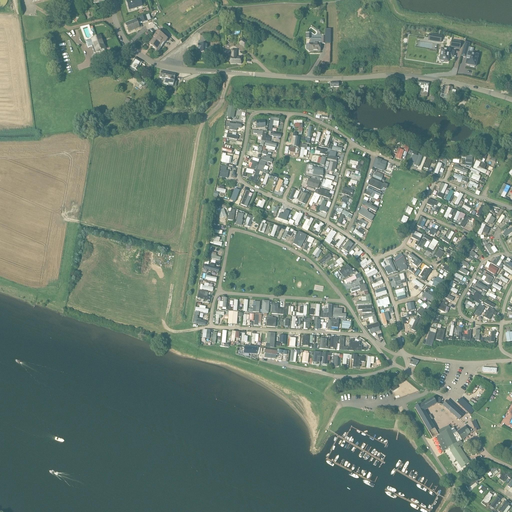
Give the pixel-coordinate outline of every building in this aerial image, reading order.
[(132,0),(127,2),(129,11),(142,7),(140,0),(132,0)] [(149,14),(140,17),(142,23),(151,20),(149,14)] [(77,21),(77,24),(86,21),(84,15),(78,17),(79,20),(77,21)] [(125,24),(128,32),(140,28),(142,27),(141,22),(138,23),(137,19),(125,24)] [(200,52),(207,52),(207,44),(207,41),(210,41),(218,42),(218,38),(215,38),(215,35),(214,35),(214,32),(211,32),(211,34),(200,34),(200,41),(198,41),(198,44),(198,49),(200,49),(200,52)] [(149,45),(158,51),(163,42),(165,43),(167,39),(158,33),(149,45)] [(98,54),(100,54),(104,53),(105,51),(105,50),(100,36),(92,39),(92,40),(86,42),(88,48),(92,46),(95,53),(97,53),(98,54)] [(309,52),(320,52),(320,44),(325,44),(326,37),(321,37),(321,39),(320,39),(311,39),(310,40),(310,43),(309,43),(309,44),(307,44),(306,45),(306,50),(307,51),(309,51),(309,52)] [(478,56),(468,54),(469,48),(467,48),(468,44),(465,43),(461,56),(467,58),(466,61),(467,61),(466,65),(470,66),(470,67),(474,68),(474,67),(475,67),(478,56)] [(231,64),(241,64),(241,58),(237,58),(237,50),(231,50),(230,58),(231,58),(231,64)] [(454,52),(441,50),(440,61),(441,62),(443,62),(444,61),(448,62),(448,57),(453,58),(454,52)] [(129,71),(134,74),(137,71),(142,64),(144,65),(145,63),(136,58),(130,67),(129,71)] [(164,85),(168,86),(169,83),(174,84),(176,75),(161,72),(160,78),(165,79),(164,85)] [(421,88),(420,92),(428,93),(429,83),(418,81),(417,81),(417,83),(418,83),(418,86),(420,86),(421,86),(421,88)] [(333,89),(333,92),(337,92),(337,88),(339,88),(339,82),(331,82),(331,88),(334,88),(334,89),(333,89)] [(440,97),(444,98),(445,95),(450,96),(452,88),(447,86),(446,89),(442,89),(440,97)] [(429,103),(436,104),(437,97),(434,96),(434,94),(431,93),(429,103)] [(327,118),(329,113),(318,110),(316,118),(320,119),(321,117),(327,118)] [(272,126),(279,126),(279,118),(270,118),(269,131),(272,132),(272,126)] [(302,134),(302,120),(294,120),(294,127),(299,127),(299,134),(302,134)] [(267,133),(254,130),(253,134),(262,136),(260,144),(264,145),(267,133)] [(328,135),(325,140),(323,139),(321,143),(327,145),(331,136),(328,135)] [(266,149),(275,151),(277,144),(266,141),(265,145),(267,146),(266,149)] [(254,145),(252,151),(261,153),(263,147),(254,145)] [(325,155),(326,149),(317,147),(315,153),(325,155)] [(337,161),(337,158),(335,157),(337,152),(330,150),(328,159),(337,161)] [(398,150),(395,158),(401,160),(404,152),(398,150)] [(467,155),(465,166),(471,167),(473,156),(467,155)] [(252,157),(250,162),(252,163),(250,167),(256,169),(258,162),(255,161),(256,159),(252,157)] [(318,157),(317,163),(320,163),(320,165),(324,166),(326,158),(318,157)] [(386,167),(380,165),(382,160),(377,158),(374,168),(385,172),(386,167)] [(473,168),(485,174),(487,170),(484,169),(486,165),(476,160),(473,168)] [(335,171),(336,163),(329,162),(328,171),(335,171)] [(438,174),(442,164),(438,162),(433,172),(438,174)] [(456,164),(454,168),(467,174),(468,170),(456,164)] [(322,176),(324,169),(314,167),(312,174),(322,176)] [(472,169),(470,178),(479,181),(481,176),(479,175),(480,172),(472,169)] [(259,176),(261,177),(263,172),(256,170),(252,182),(256,183),(259,176)] [(382,180),(384,174),(374,171),(372,178),(382,180)] [(457,180),(461,182),(463,177),(455,173),(454,177),(458,179),(457,180)] [(307,185),(318,189),(320,182),(309,178),(307,185)] [(331,185),(332,181),(324,179),(321,186),(332,190),(333,186),(331,185)] [(386,190),(388,185),(371,179),(365,196),(374,199),(375,194),(381,196),(383,189),(386,190)] [(437,196),(442,198),(447,185),(442,183),(437,196)] [(342,194),(351,197),(353,190),(344,187),(342,194)] [(505,189),(501,188),(498,196),(504,198),(506,195),(509,196),(511,189),(506,187),(505,189)] [(294,197),(300,199),(302,193),(293,188),(288,199),(292,200),(294,197)] [(237,201),(240,191),(234,189),(231,199),(237,201)] [(240,204),(247,207),(253,193),(246,190),(240,204)] [(306,204),(310,195),(304,192),(299,201),(306,204)] [(316,204),(320,196),(315,193),(309,204),(312,205),(313,202),(316,204)] [(351,204),(353,200),(343,196),(341,202),(343,203),(342,207),(345,208),(347,202),(351,204)] [(460,202),(461,199),(454,196),(451,202),(461,207),(462,203),(460,202)] [(436,207),(438,202),(429,199),(427,204),(436,207)] [(466,199),(463,209),(470,211),(472,206),(467,204),(468,200),(466,199)] [(323,211),(326,212),(328,206),(325,205),(326,203),(323,201),(319,210),(323,212),(323,211)] [(373,220),(375,215),(367,211),(368,208),(376,212),(378,208),(371,206),(372,204),(366,201),(360,215),(373,220)] [(448,207),(444,217),(448,219),(449,217),(450,218),(454,210),(448,207)] [(288,218),(290,210),(285,208),(282,216),(288,218)] [(224,209),(216,212),(219,219),(227,216),(224,209)] [(344,210),(342,214),(351,219),(353,215),(344,210)] [(239,211),(235,225),(241,226),(245,212),(239,211)] [(292,219),(296,221),(295,223),(298,224),(303,215),(297,211),(292,219)] [(458,211),(454,220),(461,223),(465,214),(458,211)] [(489,213),(485,221),(492,225),(496,218),(491,216),(492,215),(489,213)] [(250,227),(254,217),(248,215),(245,225),(250,227)] [(337,222),(340,224),(345,217),(342,215),(337,222)] [(427,219),(421,217),(417,225),(423,228),(427,219)] [(308,231),(313,219),(311,218),(310,220),(306,219),(302,228),(308,231)] [(365,228),(366,225),(363,223),(364,221),(360,219),(357,223),(365,228)] [(313,228),(319,232),(324,225),(321,222),(319,225),(317,223),(313,228)] [(484,230),(488,232),(490,228),(485,226),(486,225),(482,223),(478,234),(481,235),(484,230)] [(430,231),(426,229),(425,232),(435,236),(438,226),(433,224),(430,231)] [(287,227),(281,239),(284,241),(290,229),(287,227)] [(511,227),(503,233),(505,237),(511,233),(511,227)] [(359,228),(358,231),(355,229),(353,232),(362,238),(363,235),(365,236),(367,232),(359,228)] [(325,241),(330,244),(337,232),(331,229),(325,241)] [(297,245),(300,240),(303,242),(306,235),(299,231),(293,243),(297,245)] [(414,231),(411,238),(419,241),(422,234),(414,231)] [(444,237),(442,240),(449,243),(454,232),(451,231),(447,238),(444,237)] [(423,249),(427,241),(430,243),(432,238),(424,234),(418,246),(423,249)] [(222,245),(222,243),(219,242),(220,237),(215,236),(213,244),(222,245)] [(309,236),(303,250),(306,251),(308,246),(311,247),(314,238),(309,236)] [(333,241),(330,243),(338,249),(346,238),(343,236),(340,240),(338,239),(335,243),(333,241)] [(456,248),(459,250),(466,238),(463,236),(456,248)] [(433,251),(439,242),(434,239),(428,247),(433,251)] [(347,240),(342,249),(349,254),(355,244),(347,240)] [(485,246),(490,255),(494,253),(489,244),(485,246)] [(440,259),(444,252),(438,249),(434,255),(440,259)] [(364,253),(361,250),(359,252),(357,250),(352,254),(357,260),(364,253)] [(331,257),(334,261),(338,258),(335,254),(332,257),(329,253),(319,262),(321,265),(331,257)] [(408,257),(418,263),(420,259),(410,254),(408,257)] [(383,267),(385,271),(390,268),(393,273),(398,270),(390,256),(383,260),(386,265),(383,267)] [(373,262),(371,259),(368,261),(366,259),(360,263),(359,260),(358,261),(363,269),(373,262)] [(423,264),(416,276),(425,281),(432,269),(423,264)] [(511,268),(506,264),(503,269),(511,274),(511,268)] [(467,276),(469,272),(459,267),(457,270),(467,276)] [(368,278),(378,273),(375,268),(369,270),(368,268),(364,270),(368,278)] [(453,277),(465,283),(467,279),(456,272),(453,277)] [(360,285),(364,283),(360,273),(346,279),(347,283),(357,279),(360,285)] [(403,273),(399,274),(400,277),(394,279),(396,287),(406,284),(403,273)] [(433,282),(430,281),(429,283),(437,288),(442,280),(436,276),(433,282)] [(382,280),(371,284),(373,288),(384,284),(382,280)] [(417,293),(423,284),(416,280),(410,289),(417,293)] [(451,281),(448,290),(457,294),(458,290),(454,288),(456,284),(451,281)] [(476,285),(486,292),(489,288),(478,282),(476,285)] [(214,287),(209,286),(209,283),(205,283),(204,285),(201,284),(200,289),(213,291),(214,287)] [(361,292),(367,290),(365,284),(351,289),(352,292),(360,289),(361,292)] [(374,292),(376,298),(388,294),(384,285),(377,287),(378,290),(374,292)] [(395,290),(397,297),(406,295),(404,288),(395,290)] [(422,296),(430,300),(434,293),(426,289),(422,296)] [(210,301),(211,297),(205,296),(205,291),(199,290),(198,300),(210,301)] [(475,292),(473,296),(470,295),(469,297),(480,303),(484,296),(475,292)] [(357,305),(371,304),(371,295),(362,296),(362,301),(357,301),(357,305)] [(377,300),(378,307),(390,305),(389,298),(377,300)] [(442,300),(439,310),(445,312),(448,302),(442,300)] [(272,304),(272,314),(284,314),(284,309),(278,309),(279,304),(272,304)] [(332,318),(332,304),(328,304),(328,313),(324,312),(323,317),(332,318)] [(479,304),(474,314),(480,317),(485,307),(479,304)] [(205,309),(206,306),(200,305),(199,308),(196,307),(195,311),(208,313),(209,310),(205,309)] [(285,316),(307,316),(307,307),(300,307),(300,312),(293,312),(293,307),(289,307),(289,305),(285,305),(285,316)] [(342,309),(337,309),(337,305),(334,305),(333,317),(346,318),(346,314),(342,314),(342,309)] [(417,312),(421,317),(427,312),(422,307),(417,312)] [(484,318),(490,321),(493,315),(496,316),(498,312),(489,308),(484,318)] [(222,315),(224,315),(224,312),(216,311),(216,324),(219,324),(219,318),(221,318),(222,315)] [(237,324),(238,312),(229,311),(228,324),(237,324)] [(369,319),(370,324),(377,322),(375,313),(362,316),(363,320),(369,319)] [(254,320),(254,315),(244,314),(243,324),(246,325),(246,320),(254,320)] [(206,321),(198,319),(198,316),(194,315),(193,323),(206,325),(206,321)] [(276,327),(276,317),(267,317),(267,327),(276,327)] [(416,317),(415,320),(411,318),(409,324),(413,326),(411,329),(416,331),(421,320),(416,317)] [(345,330),(349,330),(350,320),(329,319),(328,329),(338,330),(338,327),(345,327),(345,330)] [(368,325),(369,333),(380,332),(379,323),(368,325)] [(432,347),(437,330),(430,328),(425,345),(432,347)] [(231,342),(235,342),(235,338),(239,339),(240,332),(232,331),(231,342)] [(485,341),(494,342),(495,332),(490,331),(490,335),(485,335),(485,341)] [(266,347),(275,347),(275,333),(267,332),(266,347)] [(336,350),(338,338),(331,336),(329,349),(336,350)] [(296,338),(289,338),(288,347),(296,347),(296,338)] [(350,339),(349,351),(362,351),(362,346),(360,346),(360,342),(353,342),(353,340),(350,339)] [(244,346),(244,356),(249,357),(249,354),(258,354),(258,347),(244,346)] [(328,365),(328,361),(331,361),(331,352),(323,353),(323,365),(328,365)] [(353,354),(352,368),(360,369),(360,361),(364,362),(364,357),(358,356),(358,355),(353,354)] [(407,383),(397,392),(401,397),(412,388),(407,383)] [(448,448),(461,468),(469,463),(459,447),(463,445),(460,441),(468,436),(468,435),(470,433),(466,426),(453,435),(448,426),(436,432),(424,411),(436,404),(439,405),(440,400),(439,398),(435,401),(433,398),(420,405),(415,408),(432,438),(436,436),(438,439),(438,440),(443,451),(448,448)] [(457,403),(470,416),(475,411),(465,401),(463,403),(460,400),(457,403)] [(463,416),(447,401),(443,406),(459,420),(463,416)] [(496,468),(488,473),(490,477),(498,472),(496,468)] [(504,482),(508,477),(503,474),(499,478),(504,482)] [(478,485),(476,483),(479,481),(477,478),(466,486),(470,491),(478,485)] [(488,504),(493,495),(488,492),(483,501),(488,504)] [(496,497),(491,506),(495,509),(500,499),(496,497)]
